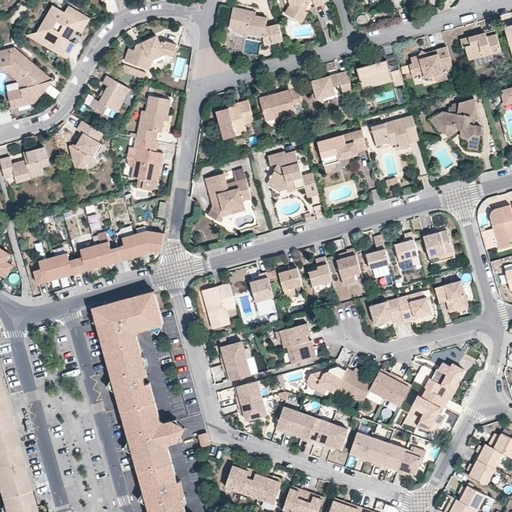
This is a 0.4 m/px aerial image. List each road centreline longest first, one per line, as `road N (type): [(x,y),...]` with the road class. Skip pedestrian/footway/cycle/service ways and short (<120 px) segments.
road 1 (residential): [(422,505),(215,428),(173,273)]
road 2 (residential): [(173,273),(458,195)]
road 3 (residential): [(0,136),(62,106),(104,35),(126,18),(165,6),(204,17)]
road 4 (residential): [(130,511),(67,304)]
road 5 (residential): [(202,73),(173,273)]
road 6 (residential): [(12,317),(65,511)]
road 7 (residential): [(341,326),(384,350),(494,317)]
road 8 (residential): [(354,47),(233,77),(202,73)]
road 9 (residential): [(494,317),(458,195)]
road 10 (residential): [(474,11),(354,47)]
road 11 (residential): [(422,505),(481,398)]
